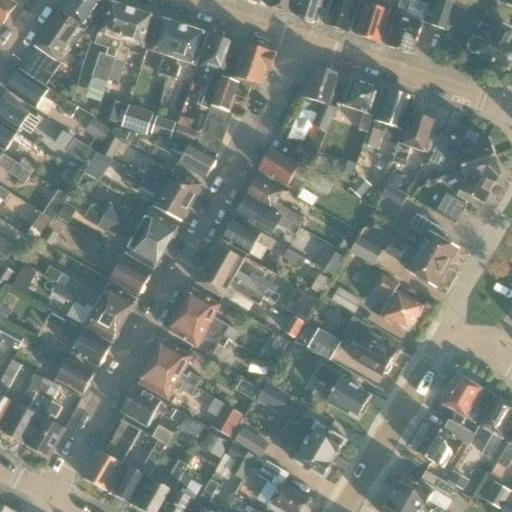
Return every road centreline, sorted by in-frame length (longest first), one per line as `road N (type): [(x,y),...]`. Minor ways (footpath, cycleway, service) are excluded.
road 1 (residential): [(307,44),(49,497)]
road 2 (residential): [(343,511),(444,335),(491,361)]
road 3 (residential): [(511,106),(307,44)]
road 4 (residential): [(307,44),(178,0)]
